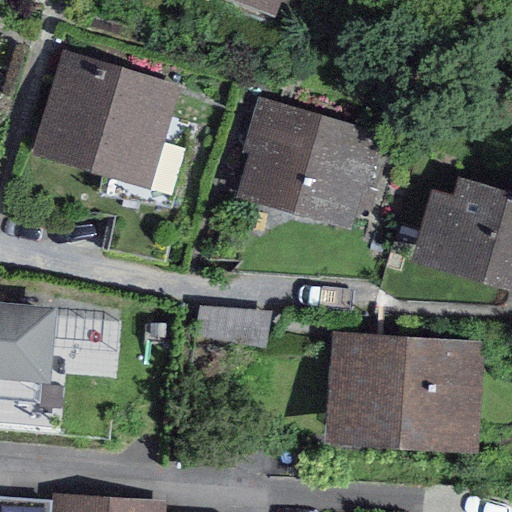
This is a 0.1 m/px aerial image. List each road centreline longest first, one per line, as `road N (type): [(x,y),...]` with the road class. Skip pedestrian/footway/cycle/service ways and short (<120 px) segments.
road 1 (residential): [(0,470),(467,505)]
road 2 (residential): [(374,303),(157,285),(0,249)]
